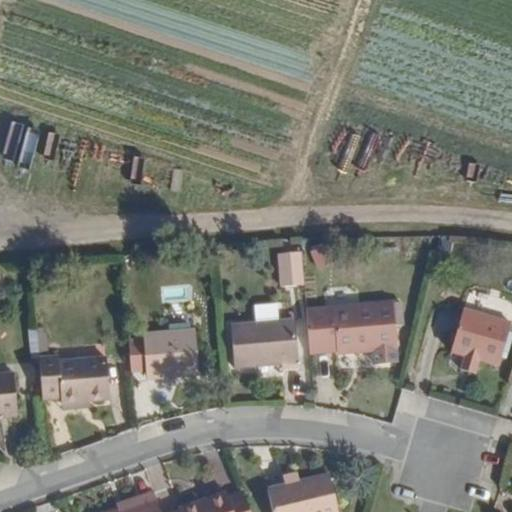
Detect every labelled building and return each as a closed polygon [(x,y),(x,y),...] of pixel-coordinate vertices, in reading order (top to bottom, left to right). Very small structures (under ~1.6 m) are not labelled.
[(263,295),(285,292),(281,256),(259,259),(263,295)] [(311,294),(307,300),(309,313),(344,308),(342,294),(337,290),(311,294)] [(281,306),(257,304),(256,316),(279,318),(281,306)] [(295,363),(382,352),(375,304),(344,308),(309,313),(289,316),(295,363)] [(476,369),(492,372),(502,331),(449,319),(440,360),(458,365),(455,379),(472,383),(476,369)] [(270,380),(284,378),(278,330),(217,338),(222,380),(269,374),(270,380)] [(51,422),(97,416),(87,341),(42,347),(41,342),(19,345),(29,419),(50,417),(51,422)] [(135,398),(183,392),(177,346),(129,353),(135,398)] [(283,480),(271,485),(274,495),(287,490),(283,480)] [(260,511),(321,511),(311,482),(287,490),(274,495),(256,501),(260,511)]
